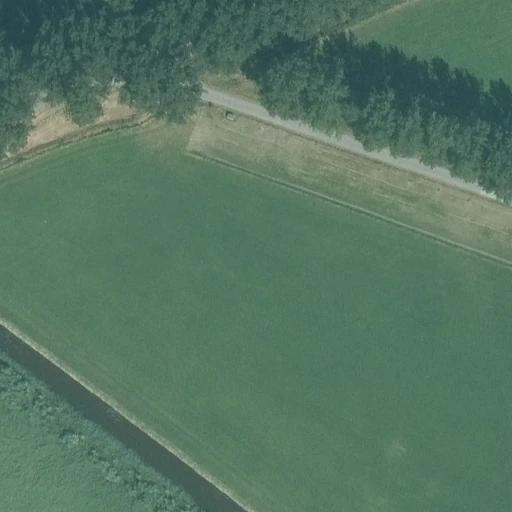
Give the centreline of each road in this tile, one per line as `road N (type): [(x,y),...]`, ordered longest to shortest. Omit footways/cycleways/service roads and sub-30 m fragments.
road 1 (unclassified): [(511,189),(145,67),(0,112)]
road 2 (track): [(145,67),(296,0)]
